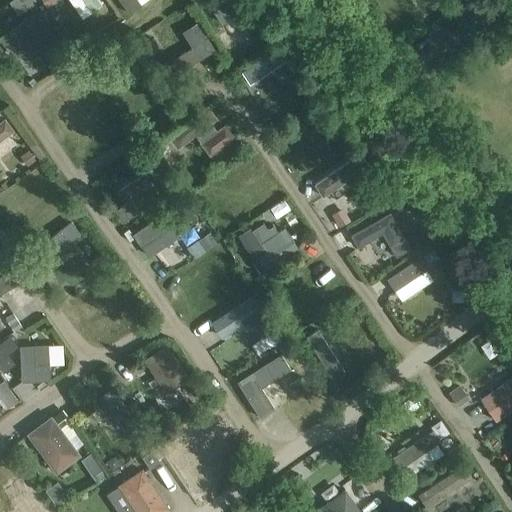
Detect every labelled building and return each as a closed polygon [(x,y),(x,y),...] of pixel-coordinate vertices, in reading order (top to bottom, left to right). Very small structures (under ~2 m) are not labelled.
[(97,0),(84,0),(76,7),(83,17),(101,5),(97,0)] [(118,0),(126,11),(141,0),(118,0)] [(207,0),(223,24),(258,1),(257,0),(207,0)] [(56,20),(65,14),(57,1),(48,7),(56,20)] [(0,34),(0,39),(8,51),(18,44),(28,58),(55,40),(34,11),(0,34)] [(211,46),(206,37),(166,61),(172,70),(211,46)] [(247,83),(285,58),(292,69),(303,62),(289,40),(240,72),(246,81),(247,83)] [(493,59),(507,80),(511,76),(511,46),(511,47),(493,59)] [(126,96),(134,106),(163,83),(155,72),(126,96)] [(45,106),(66,140),(102,117),(80,84),(45,106)] [(202,142),(211,154),(235,136),(225,124),(214,132),(208,125),(215,120),(206,107),(166,136),(176,149),(199,132),(205,140),(202,142)] [(0,136),(11,129),(3,119),(0,121),(0,136)] [(356,156),(315,183),(323,195),(363,168),(356,156)] [(259,158),(248,168),(260,180),(271,170),(259,158)] [(164,179),(174,172),(167,162),(157,168),(164,179)] [(231,193),(245,183),(236,172),(222,182),(231,193)] [(115,210),(121,220),(160,196),(146,175),(119,192),(126,203),(115,210)] [(334,189),(321,198),(340,227),(354,218),(334,189)] [(264,203),(256,190),(217,215),(225,228),(264,203)] [(25,233),(63,207),(55,196),(18,222),(25,233)] [(151,250),(188,227),(175,206),(138,230),(151,250)] [(389,212),(352,235),(358,246),(382,231),(390,245),(404,237),(389,212)] [(78,231),(70,222),(36,248),(44,258),(78,231)] [(249,228),(238,235),(254,259),(251,260),(258,271),(296,247),(284,227),(277,231),(273,225),(267,229),(263,222),(251,230),(249,228)] [(203,250),(219,241),(210,226),(195,234),(203,250)] [(409,241),(413,248),(425,241),(421,234),(419,235),(417,232),(409,236),(411,240),(409,241)] [(220,247),(177,273),(184,284),(226,258),(220,247)] [(401,299),(431,279),(417,258),(387,277),(401,299)] [(7,270),(0,275),(0,294),(17,283),(7,270)] [(265,271),(250,279),(255,287),(269,279),(265,271)] [(110,278),(71,302),(76,312),(93,302),(100,314),(123,300),(110,278)] [(292,304),(303,320),(338,295),(327,279),(292,304)] [(252,296),(212,322),(222,337),(244,323),(255,326),(262,337),(274,330),(263,312),(253,296),(252,296)] [(344,372),(317,329),(307,336),(334,379),(344,372)] [(262,337),(251,344),(257,354),(268,347),(280,339),(274,330),(262,337)] [(491,358),(502,350),(493,336),(482,343),(491,358)] [(9,337),(0,343),(0,370),(2,373),(14,365),(5,354),(16,346),(9,337)] [(47,344),(21,345),(22,380),(49,379),(47,344)] [(187,376),(166,344),(143,359),(164,392),(187,376)] [(237,381),(261,417),(274,409),(259,386),(289,367),(280,352),(237,381)] [(495,418),(511,406),(511,377),(482,398),(495,418)] [(111,387),(102,393),(133,438),(142,431),(111,387)] [(28,432),(56,470),(78,453),(50,416),(28,432)] [(193,428),(165,446),(193,488),(207,479),(197,465),(206,458),(195,441),(199,438),(193,428)] [(408,477),(442,454),(435,443),(422,452),(415,442),(388,461),(402,482),(408,477)] [(93,451),(84,457),(99,480),(108,474),(93,451)] [(149,468),(159,461),(152,451),(142,457),(149,468)] [(469,476),(461,465),(425,488),(432,500),(469,476)] [(117,486),(105,494),(117,511),(166,511),(170,509),(142,468),(117,485),(117,486)] [(297,474),(287,481),(295,491),(305,484),(297,474)] [(57,502),(69,495),(60,481),(49,488),(57,502)] [(360,511),(345,490),(313,511),(360,511)] [(278,511),(271,501),(254,511),(278,511)] [(57,511),(54,508),(49,511),(43,511),(37,502),(21,511),(57,511)]
